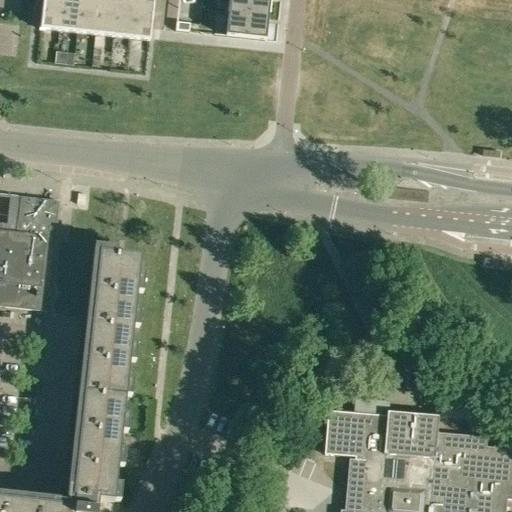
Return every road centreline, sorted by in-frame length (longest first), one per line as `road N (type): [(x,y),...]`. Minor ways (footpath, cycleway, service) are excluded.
road 1 (residential): [(150,511),(201,365),(227,176)]
road 2 (residential): [(274,202),(511,227)]
road 3 (residential): [(511,191),(411,173),(280,167)]
road 4 (residential): [(0,472),(28,474),(47,455),(57,337),(0,331)]
road 5 (residential): [(227,176),(0,145)]
road 6 (residential): [(285,129),(298,0)]
